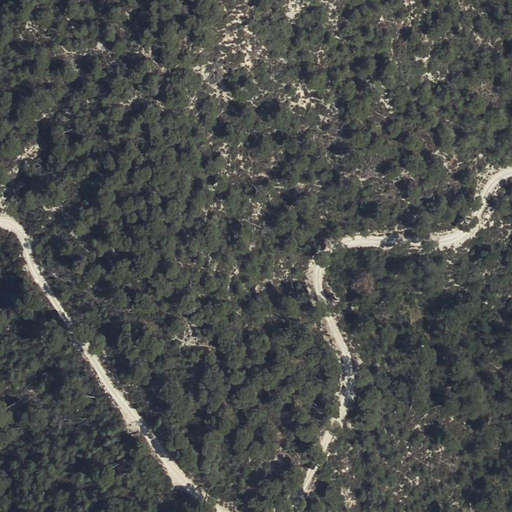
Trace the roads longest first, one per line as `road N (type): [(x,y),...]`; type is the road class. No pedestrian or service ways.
road 1 (track): [(511,174),(496,179),(462,238),(440,245),(344,240),(320,256),(315,290),(352,371),(348,405),(305,502),(290,511)]
road 2 (track): [(224,511),(198,497),(126,408),(31,270),(19,230),(0,221)]
